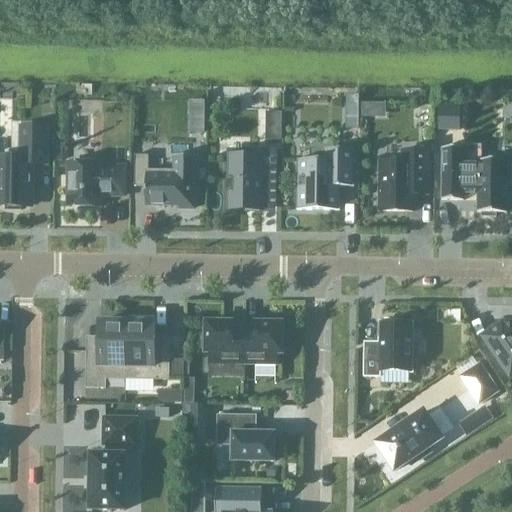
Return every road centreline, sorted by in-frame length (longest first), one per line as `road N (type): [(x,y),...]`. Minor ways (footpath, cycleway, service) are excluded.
road 1 (residential): [(22,264),(314,267)]
road 2 (residential): [(18,511),(22,264)]
road 3 (residential): [(314,267),(310,511)]
road 4 (residential): [(314,267),(511,269)]
